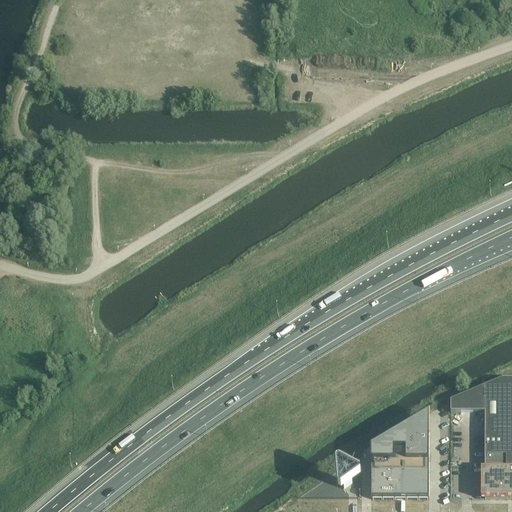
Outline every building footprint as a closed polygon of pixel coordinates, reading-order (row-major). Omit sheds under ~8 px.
[(511,499),(511,380),(502,380),(451,402),(451,413),(485,414),(485,471),(481,471),(481,500),(485,500),(511,499)] [(371,463),(371,464),(394,464),(429,464),(429,439),(430,439),(430,416),(401,433),(402,434),(390,440),(390,439),(371,451),(371,461),(371,463)] [(394,476),(394,464),(371,464),(371,476),(394,476)] [(429,476),(429,464),(394,464),(394,476),(406,476),(429,476)] [(394,488),(394,476),(371,476),(371,488),(394,488)] [(406,488),(406,476),(394,476),(394,488),(394,500),(395,500),(405,500),(406,500),(406,488)] [(429,488),(429,476),(406,476),(406,488),(429,488)] [(394,500),(394,488),(371,488),(371,500),(394,500)] [(429,488),(406,488),(406,500),(429,500),(429,488)]
